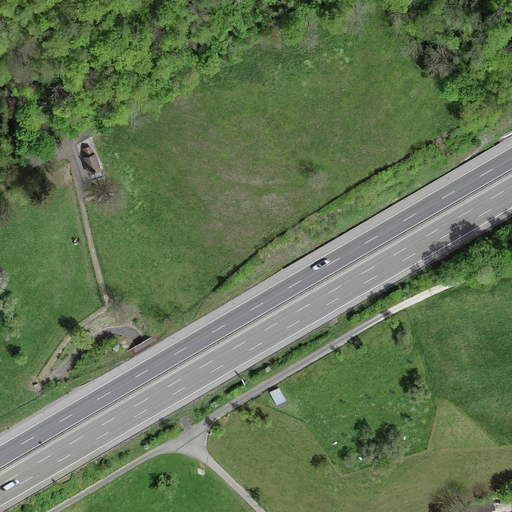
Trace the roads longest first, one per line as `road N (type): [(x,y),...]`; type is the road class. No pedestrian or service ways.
road 1 (motorway): [(511,157),(0,456)]
road 2 (motorway): [(0,490),(511,191)]
road 3 (track): [(190,432),(411,300),(511,264)]
road 4 (unclassified): [(52,511),(190,432),(261,511)]
